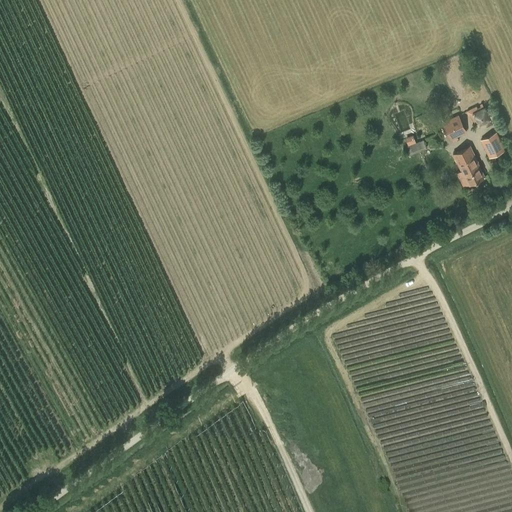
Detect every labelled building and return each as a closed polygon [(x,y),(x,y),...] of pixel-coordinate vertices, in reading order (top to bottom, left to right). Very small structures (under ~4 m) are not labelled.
[(465,111),(473,126),(476,124),(478,127),(492,120),(489,116),(495,113),(491,105),(483,108),(481,103),(479,104),(480,106),(476,108),(475,106),(465,111)] [(466,131),(457,114),(443,122),(451,139),(466,131)] [(505,149),(496,132),(480,140),(489,157),(505,149)] [(426,148),(423,140),(404,147),(407,156),(426,148)] [(485,177),(469,145),(452,153),(461,170),(456,172),(463,185),(468,183),(469,184),(485,177)]
